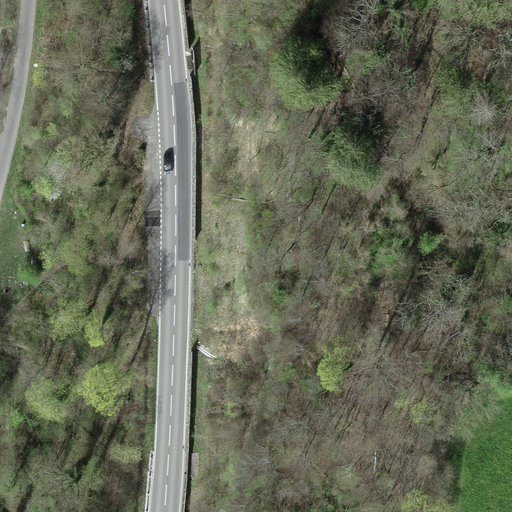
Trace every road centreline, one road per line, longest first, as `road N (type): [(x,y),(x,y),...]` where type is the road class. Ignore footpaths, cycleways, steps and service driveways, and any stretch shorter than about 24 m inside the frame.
road 1 (secondary): [(162,511),(174,171),(161,0)]
road 2 (unclassified): [(30,0),(0,187)]
